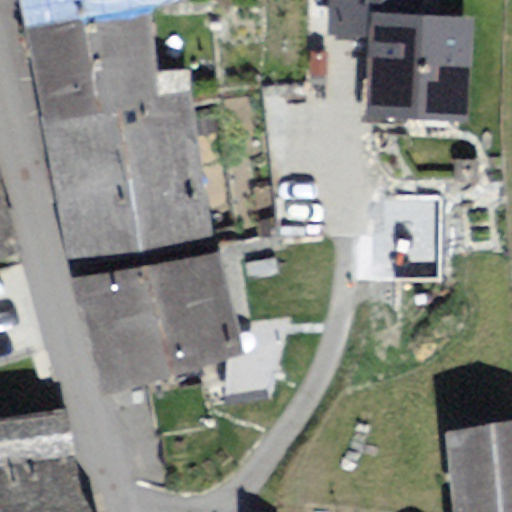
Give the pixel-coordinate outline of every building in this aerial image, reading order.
[(30,0),(34,18),(140,0),(30,0)] [(49,107),(155,89),(140,0),(34,18),(49,107)] [(416,11),(417,0),(335,0),(335,22),(376,25),(371,101),(465,107),(471,15),(416,11)] [(188,84),(155,89),(49,107),(73,245),(212,221),(188,84)] [(0,244),(14,241),(0,188),(0,244)] [(234,344),(211,245),(84,274),(107,373),(234,344)] [(0,511),(92,511),(71,407),(0,421),(0,511)] [(511,407),(444,418),(458,511),(487,511),(511,508),(511,407)]
